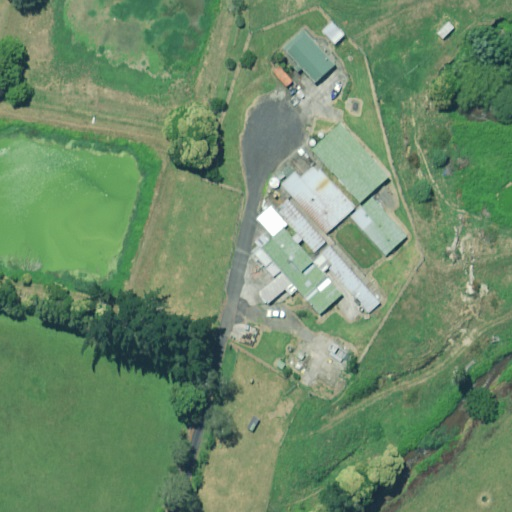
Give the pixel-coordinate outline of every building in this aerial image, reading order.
[(346,35),(334,23),(324,33),(336,45),(346,35)] [(335,66),(305,30),(284,48),(314,83),(335,66)] [(343,93),(337,86),(325,98),(330,104),(343,93)] [(397,113),(389,110),(383,125),(391,128),(397,113)] [(374,191),(390,177),(342,125),(326,139),(313,151),(361,203),(374,191)] [(356,209),(318,166),(302,179),(297,173),(283,185),(328,234),(356,209)] [(409,238),(374,199),(353,218),(388,257),(409,238)] [(327,243),(289,200),(278,210),(316,253),(327,243)] [(288,225),(272,207),(258,220),(274,237),(288,225)] [(344,296),(285,228),(271,241),(266,235),(257,242),(260,246),(253,252),(277,280),(260,294),(270,305),(287,289),(292,296),(299,290),(321,316),(344,296)] [(384,304),(341,257),(329,268),(372,315),(384,304)] [(348,353),(332,343),(328,349),(333,352),(331,356),(342,363),(348,353)]
